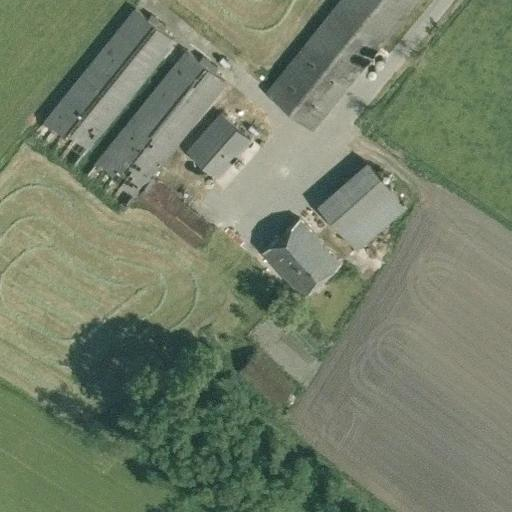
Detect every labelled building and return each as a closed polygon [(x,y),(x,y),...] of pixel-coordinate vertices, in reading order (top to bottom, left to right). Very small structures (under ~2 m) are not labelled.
[(415,0),(340,0),(267,91),(314,128),(415,0)] [(174,39),(133,5),(35,132),(74,164),(174,39)] [(226,80),(187,49),(87,174),(126,205),(133,196),(151,174),(226,80)] [(251,139),(221,112),(188,149),(218,176),(251,139)] [(321,206),(344,233),(392,188),(371,163),(321,206)] [(214,225),(151,174),(133,196),(195,247),(214,225)] [(357,248),(407,205),(392,188),(344,233),(357,248)] [(303,294),(340,263),(301,216),(264,248),(303,294)] [(281,300),(269,310),(285,329),(297,318),(281,300)] [(295,385),(257,350),(238,371),(276,405),(295,385)]
